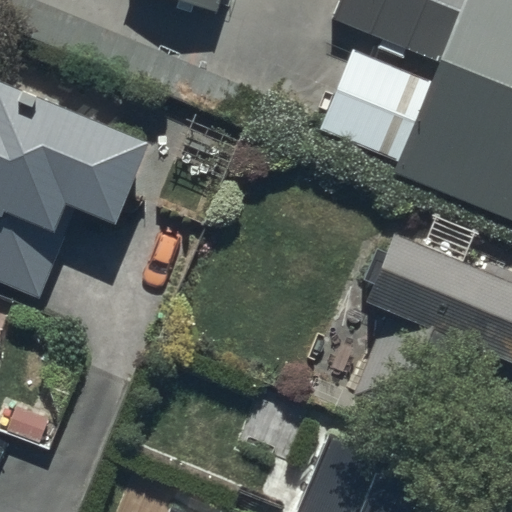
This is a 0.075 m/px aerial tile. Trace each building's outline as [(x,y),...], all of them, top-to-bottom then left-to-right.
[(0,0),(0,28),(265,137),(280,103),(27,0),(0,0)] [(171,0),(217,15),(221,0),(171,0)] [(337,0),(332,15),(391,38),(438,57),(460,0),(337,0)] [(511,0),(460,0),(438,57),(428,80),(396,159),(391,173),(511,221),(511,0)] [(428,80),(349,48),(317,127),(396,159),(428,80)] [(0,277),(44,295),(72,230),(57,224),(64,207),(114,227),(148,146),(39,101),(42,93),(17,82),(14,90),(0,84),(0,277)] [(511,275),(486,265),(482,276),(391,239),(362,308),(385,318),(351,398),(431,431),(424,448),(511,483),(511,385),(459,364),(465,349),(511,368),(511,275)] [(511,511),(511,500),(490,492),(486,500),(329,437),(297,511),(511,511)]
